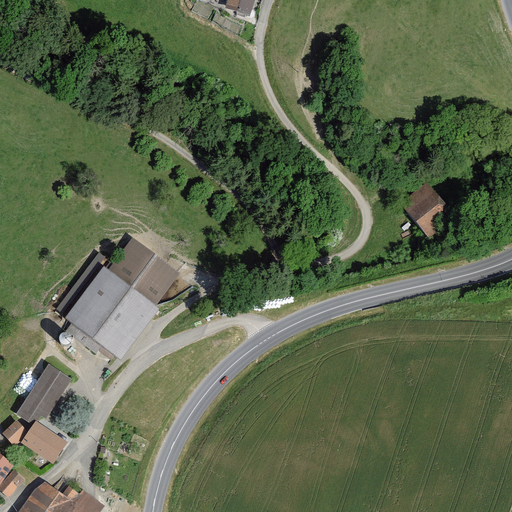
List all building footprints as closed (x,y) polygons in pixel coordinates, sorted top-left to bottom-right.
[(256,0),(218,0),(215,11),(248,23),(256,0)] [(429,182),(400,203),(422,233),(451,212),(429,182)] [(183,285),(130,243),(66,322),(119,364),(183,285)] [(99,266),(103,257),(96,253),(91,262),(99,266)] [(104,257),(101,264),(108,268),(112,261),(104,257)] [(72,377),(50,364),(15,419),(37,432),(72,377)] [(1,433),(14,444),(27,429),(13,418),(1,433)] [(57,455),(26,437),(16,454),(47,472),(57,455)] [(0,480),(11,467),(0,457),(0,480)] [(45,478),(19,511),(96,511),(103,504),(82,488),(79,492),(68,484),(62,491),(45,478)]
